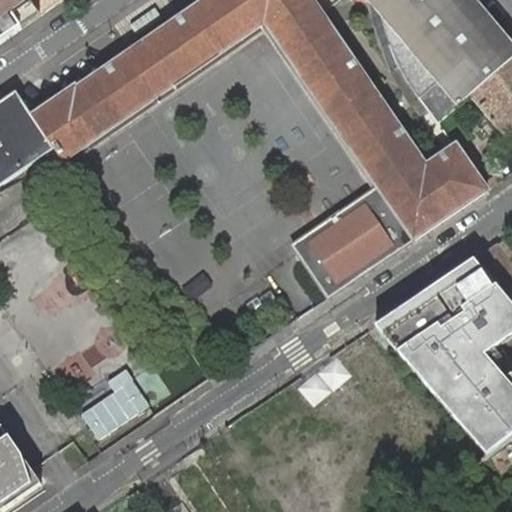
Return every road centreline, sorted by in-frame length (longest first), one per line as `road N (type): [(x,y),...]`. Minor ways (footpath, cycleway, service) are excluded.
road 1 (residential): [(511,208),(66,511)]
road 2 (unknown): [(0,349),(96,491)]
road 3 (residential): [(0,76),(111,0)]
